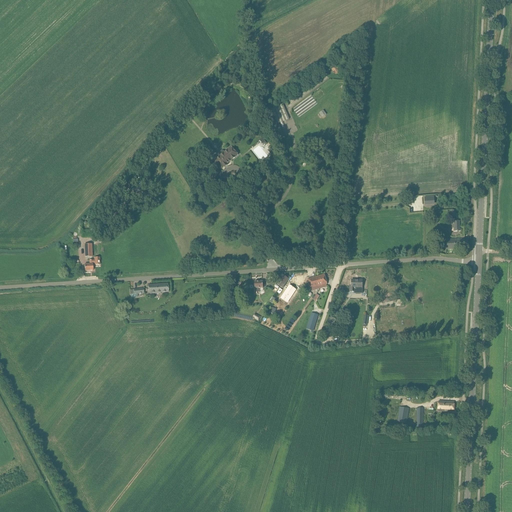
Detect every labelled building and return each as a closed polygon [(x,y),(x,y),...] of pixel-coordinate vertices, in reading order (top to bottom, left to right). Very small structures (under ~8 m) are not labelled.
[(288,121),(284,105),(271,108),(275,124),(288,121)] [(318,113),(322,119),(326,116),(323,110),(318,113)] [(276,141),(285,137),(283,132),(274,137),(276,141)] [(267,156),(258,143),(251,148),(260,161),(267,156)] [(238,155),(235,151),(231,146),(211,164),(216,170),(219,167),(221,169),(238,155)] [(260,184),(272,177),(268,171),(257,179),(260,184)] [(210,176),(214,181),(218,178),(214,173),(210,176)] [(469,249),(468,239),(446,239),(446,250),(469,249)] [(100,265),(99,258),(94,258),(94,260),(89,260),(89,264),(84,264),(85,271),(93,271),(92,263),(95,263),(95,265),(100,265)] [(324,274),(308,279),(311,289),(327,284),(324,274)] [(288,279),(282,275),(276,284),(282,288),(288,279)] [(362,292),(362,285),(362,280),(351,280),(351,287),(350,287),(350,292),(362,292)] [(263,288),(263,286),(263,281),(254,282),(255,289),(255,293),(258,292),(258,288),(263,288)] [(168,292),(168,289),(168,284),(148,285),(148,294),(160,294),(160,293),(168,292)] [(281,298),(287,303),(296,290),(289,285),(281,298)] [(143,289),(130,290),(131,295),(131,298),(138,297),(137,294),(144,293),(143,289)] [(313,331),(319,312),(312,310),(306,329),(313,331)] [(328,322),(325,334),(332,336),(335,324),(328,322)] [(454,402),(449,402),(438,401),(438,411),(454,412),(454,402)] [(406,423),(409,408),(400,407),(398,421),(406,423)]
